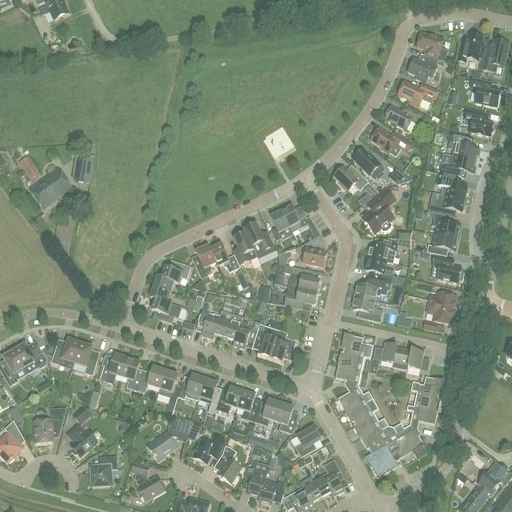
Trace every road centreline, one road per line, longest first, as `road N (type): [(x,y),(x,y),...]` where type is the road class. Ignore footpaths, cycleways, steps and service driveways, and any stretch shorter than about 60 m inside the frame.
road 1 (residential): [(304,180),(362,124),(408,24),(451,11),(511,22)]
road 2 (residential): [(123,329),(150,259),(304,180)]
road 3 (unclassified): [(384,511),(438,477),(453,456),(486,301)]
road 4 (unclassified): [(123,329),(311,391)]
road 5 (residential): [(328,324),(344,240),(304,180)]
road 6 (residential): [(494,257),(477,256),(480,197),(498,153),(511,157)]
road 7 (unclassified): [(0,325),(46,311),(123,329)]
road 8 (residential): [(328,324),(451,350)]
